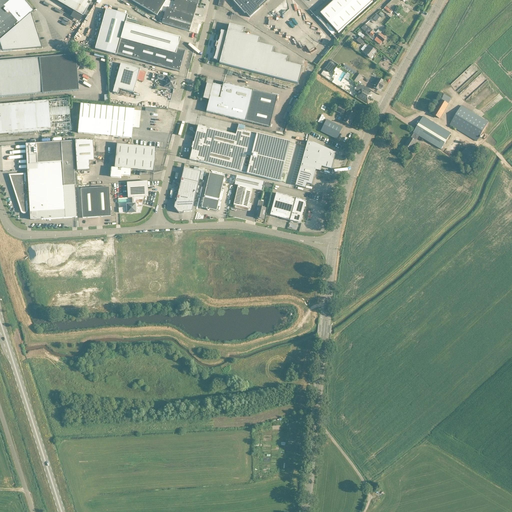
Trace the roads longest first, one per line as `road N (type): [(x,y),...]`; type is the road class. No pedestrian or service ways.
road 1 (tertiary): [(333,245),(351,170),(441,0)]
road 2 (tertiary): [(305,511),(333,245)]
road 3 (unclassified): [(154,228),(212,0)]
road 4 (secondary): [(61,511),(0,321)]
road 5 (unclassified): [(333,245),(236,225),(154,228)]
road 6 (unknown): [(50,45),(97,58),(99,83),(0,95)]
road 7 (unclassified): [(154,228),(20,234),(0,206)]
road 8 (track): [(511,169),(484,142),(424,113),(405,120),(382,106)]
